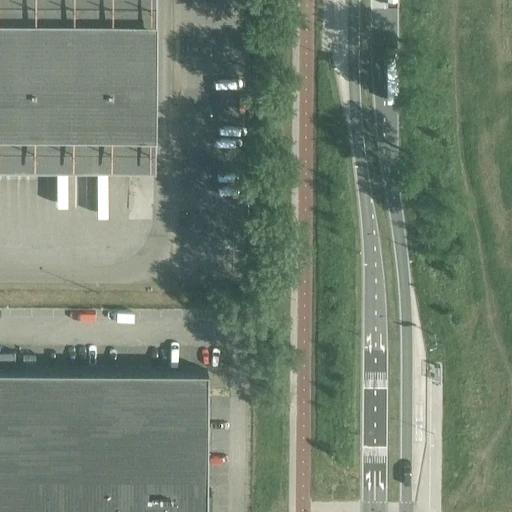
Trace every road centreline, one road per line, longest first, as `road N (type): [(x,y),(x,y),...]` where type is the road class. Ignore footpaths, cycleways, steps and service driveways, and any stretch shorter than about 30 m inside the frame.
road 1 (tertiary): [(405,511),(403,291),(383,133),(384,0)]
road 2 (tertiary): [(353,0),(369,278),(366,511)]
